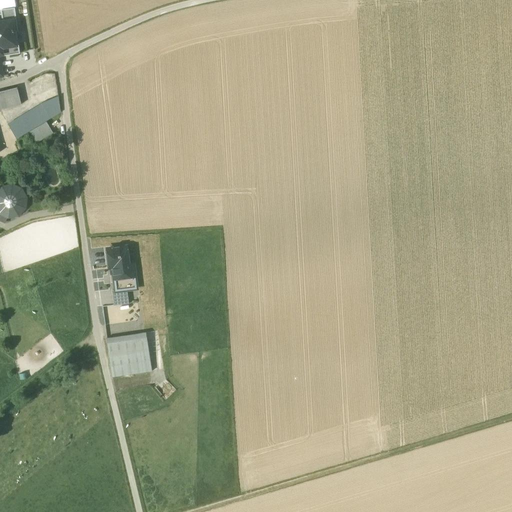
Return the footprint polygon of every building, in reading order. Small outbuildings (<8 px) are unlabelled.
[(0,22),(0,54),(18,52),(14,32),(19,32),(16,14),(2,16),(3,22),(0,22)] [(0,110),(21,105),(17,88),(0,92),(0,110)] [(42,104),(51,119),(60,113),(58,97),(42,104)] [(21,116),(30,131),(51,119),(42,104),(21,116)] [(8,124),(16,139),(30,131),(21,116),(8,124)] [(46,123),(30,133),(37,143),(53,133),(46,123)] [(0,213),(1,214),(4,216),(8,217),(9,217),(14,217),(19,215),(23,211),(25,207),(26,202),(25,197),(23,192),(19,189),(14,186),(9,186),(4,187),(0,189),(0,213)] [(129,265),(127,247),(107,249),(109,268),(113,268),(116,290),(116,291),(127,289),(126,284),(135,283),(133,264),(129,265)] [(129,304),(127,289),(116,291),(116,290),(112,290),(114,306),(129,304)] [(127,336),(130,355),(149,352),(146,333),(127,336)] [(106,339),(109,358),(130,355),(127,336),(106,339)] [(152,372),(149,352),(130,355),(109,358),(112,378),(152,372)]
